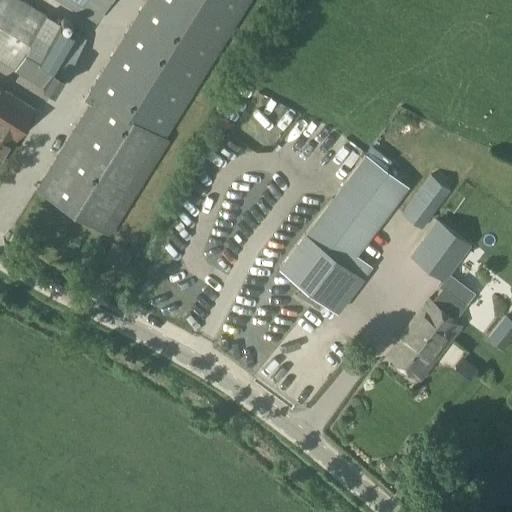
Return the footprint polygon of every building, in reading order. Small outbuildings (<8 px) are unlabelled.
[(19,0),(0,0),(0,59),(56,92),(87,39),(19,0)] [(59,0),(97,21),(108,0),(59,0)] [(145,0),(90,89),(166,136),(251,0),(145,0)] [(0,87),(0,163),(33,108),(0,87)] [(89,104),(38,189),(111,233),(169,138),(166,136),(90,89),(83,100),(89,104)] [(279,140),(270,157),(281,163),(290,145),(279,140)] [(305,234),(280,267),(337,311),(363,278),(347,266),(408,186),(394,175),(400,167),(387,158),(381,166),(367,154),(305,235),(305,234)] [(432,177),(406,213),(423,226),(450,190),(432,177)] [(434,217),(407,252),(445,280),(471,245),(434,217)] [(112,262),(124,267),(131,254),(119,248),(112,262)] [(167,281),(184,281),(184,268),(168,268),(167,281)] [(152,288),(148,297),(171,306),(175,298),(152,288)] [(430,298),(388,354),(417,376),(417,375),(421,378),(435,360),(431,357),(448,335),(452,338),(463,323),(458,319),(468,306),(445,288),(434,302),(430,298)] [(511,319),(508,316),(488,338),(503,351),(511,340),(511,319)]
